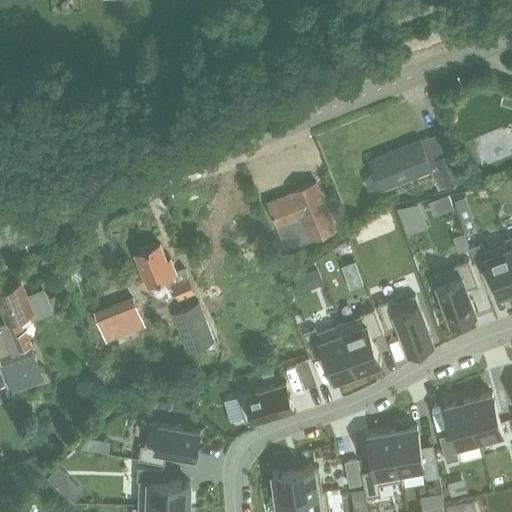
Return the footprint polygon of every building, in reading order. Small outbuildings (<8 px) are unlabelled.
[(371,173),(365,179),(369,188),(377,188),(381,186),(381,187),(438,164),(447,187),(462,181),(441,130),(370,158),(375,172),(371,173)] [(287,246),(335,227),(316,179),(291,189),(292,190),(268,200),(278,225),(278,226),(287,246)] [(455,200),(458,209),(469,205),(466,196),(455,200)] [(403,237),(393,210),(352,238),(358,254),(388,242),(403,237)] [(226,215),(211,221),(212,225),(201,229),(220,278),(258,263),(248,235),(236,240),(226,215)] [(465,232),(453,237),(459,252),(470,247),(470,246),(465,232)] [(138,249),(135,251),(148,282),(169,274),(178,296),(194,289),(188,275),(185,267),(176,271),(170,256),(166,258),(159,241),(148,246),(147,244),(138,248),(138,249)] [(482,242),(470,246),(470,247),(479,271),(491,267),(501,294),(511,289),(511,251),(508,242),(507,242),(485,250),(482,242)] [(456,265),(434,274),(452,321),(476,312),(467,288),(478,283),(469,259),(455,264),(456,265)] [(293,275),(299,292),(324,283),(318,266),(293,275)] [(0,285),(0,304),(6,321),(0,323),(2,329),(11,352),(0,355),(0,357),(1,360),(12,390),(45,378),(33,347),(26,329),(20,331),(16,319),(22,317),(29,314),(31,319),(52,310),(43,286),(25,293),(20,278),(0,285)] [(391,298),(378,303),(387,328),(399,323),(409,351),(433,342),(416,294),(393,302),(391,298)] [(132,317),(140,314),(133,298),(125,301),(132,317)] [(199,300),(172,311),(188,351),(215,340),(199,300)] [(362,314),(340,322),(358,370),(382,361),(372,336),(384,332),(375,307),(361,312),(362,314)] [(101,325),(110,322),(105,309),(96,313),(101,325)] [(144,324),(140,314),(132,317),(136,327),(144,324)] [(115,336),(110,322),(101,325),(107,339),(115,336)] [(316,327),(304,331),(313,356),(324,351),(335,378),(358,370),(340,322),(317,330),(316,327)] [(308,357),(296,362),(305,386),(317,382),(308,357)] [(287,381),(238,395),(245,420),(294,405),(287,381)] [(493,391),(468,398),(481,442),(505,436),(493,391)] [(452,432),(440,435),(447,461),(459,458),(457,449),(481,442),(468,398),(444,404),(452,432)] [(141,444),(139,458),(165,463),(167,450),(196,455),(200,430),(149,421),(145,445),(141,444)] [(417,424),(393,429),(401,474),(402,474),(425,470),(426,477),(439,475),(435,451),(423,453),(421,444),(417,424)] [(374,468),(362,470),(365,487),(367,496),(381,494),(379,483),(403,479),(402,474),(401,474),(393,429),(368,433),(374,468)] [(359,456),(347,458),(351,482),(364,480),(359,456)] [(319,465),(273,472),(277,497),(323,490),(322,489),(319,465)] [(138,466),(137,479),(139,479),(138,504),(189,506),(190,481),(164,480),(164,467),(138,466)] [(323,490),(277,497),(278,511),(332,511),(331,511),(327,488),(322,489),(323,490)] [(476,511),(474,499),(463,501),(464,511),(476,511)]
